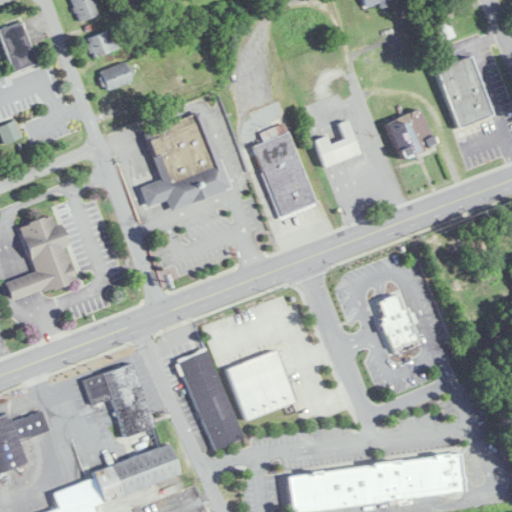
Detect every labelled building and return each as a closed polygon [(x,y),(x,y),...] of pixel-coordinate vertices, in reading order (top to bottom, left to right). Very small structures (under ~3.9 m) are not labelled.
[(98,15),(93,0),(70,0),(78,23),(98,15)] [(430,19),(440,43),(456,36),(446,12),(430,19)] [(154,30),(150,19),(129,26),(133,37),(154,30)] [(23,22),(0,28),(0,35),(11,71),(36,64),(23,22)] [(117,52),(114,33),(87,36),(89,55),(117,52)] [(181,70),(199,65),(191,37),(173,42),(181,70)] [(148,83),(170,76),(159,45),(138,52),(148,83)] [(436,69),(456,128),(492,115),(472,56),(436,69)] [(106,90),(132,82),(126,63),(101,70),(106,90)] [(435,145),(419,109),(385,123),(401,160),(435,145)] [(145,131),(161,180),(141,187),(147,206),(167,200),(170,209),(227,191),(202,113),(145,131)] [(21,136),(14,120),(0,126),(0,134),(4,144),(21,136)] [(314,140),(323,166),(358,155),(347,121),(339,124),(344,139),(327,144),(325,136),(314,140)] [(255,145),(278,216),(314,205),(287,123),(259,132),(263,142),(255,145)] [(19,226),(34,272),(5,283),(11,302),(75,280),(64,247),(70,245),(62,222),(55,224),(51,215),(19,226)] [(399,294),(374,304),(392,350),(418,340),(399,294)] [(212,450),(242,439),(208,348),(178,359),(212,450)] [(295,402),(277,350),(226,367),(244,420),(295,402)] [(135,364),(84,378),(91,405),(112,399),(123,438),(153,429),(135,364)] [(0,472),(27,464),(19,440),(48,431),(42,412),(10,421),(8,414),(0,416),(0,472)] [(96,511),(94,505),(180,476),(170,445),(92,470),(95,478),(52,492),(58,511),(54,511),(96,511)] [(285,473),(289,511),(464,494),(460,455),(285,473)]
